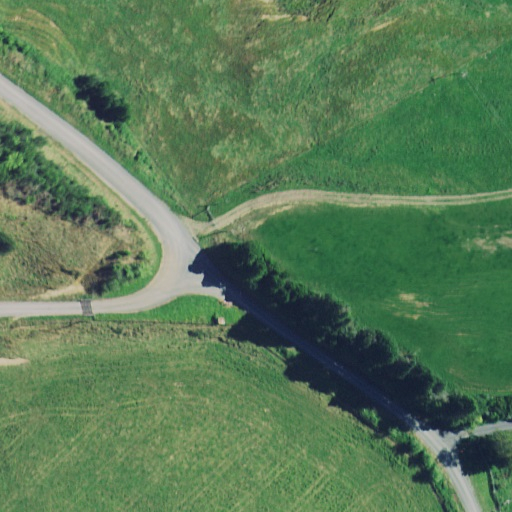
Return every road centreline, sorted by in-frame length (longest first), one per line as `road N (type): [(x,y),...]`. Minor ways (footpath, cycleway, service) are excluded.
road 1 (unclassified): [(0,87),(162,236),(222,305),(439,462),(465,511)]
road 2 (unknown): [(179,256),(143,288),(84,307),(0,317)]
